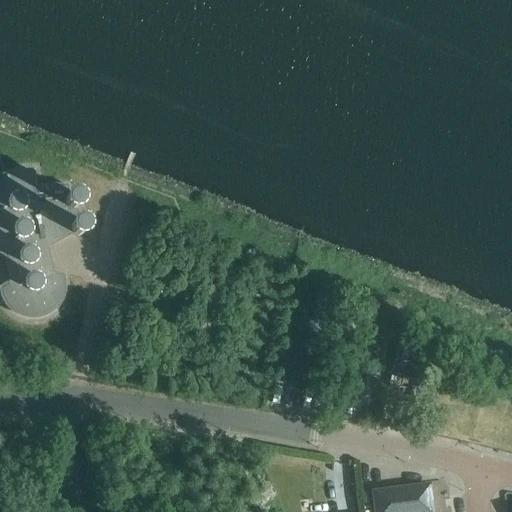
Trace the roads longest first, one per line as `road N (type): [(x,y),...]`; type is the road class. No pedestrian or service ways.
road 1 (motorway): [(107,511),(0,3)]
road 2 (residential): [(0,403),(225,417),(476,469)]
road 3 (motorway): [(0,277),(49,511)]
